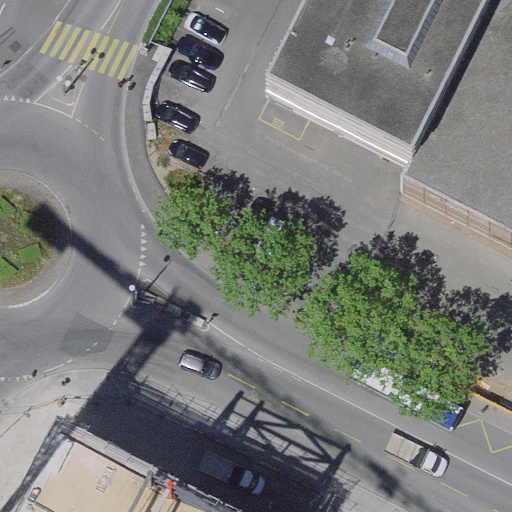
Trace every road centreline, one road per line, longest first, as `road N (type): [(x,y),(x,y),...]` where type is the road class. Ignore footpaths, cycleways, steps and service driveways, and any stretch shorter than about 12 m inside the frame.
road 1 (unclassified): [(281,371),(511,489)]
road 2 (unclassified): [(281,371),(125,238)]
road 3 (unclassified): [(85,328),(163,352),(281,371)]
road 4 (unclassified): [(100,171),(90,49)]
road 5 (unclassified): [(90,49),(0,129)]
